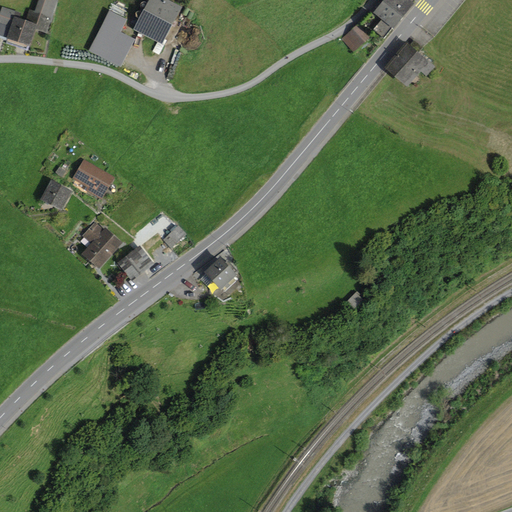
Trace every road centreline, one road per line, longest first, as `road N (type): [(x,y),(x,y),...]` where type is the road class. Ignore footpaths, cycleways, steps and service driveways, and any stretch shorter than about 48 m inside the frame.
road 1 (primary): [(429,0),(224,235),(82,340),(0,418)]
road 2 (residential): [(0,60),(98,67),(158,95),(190,98),(247,85),(352,22),(374,0)]
road 3 (track): [(511,291),(442,339),(352,425),(286,511)]
